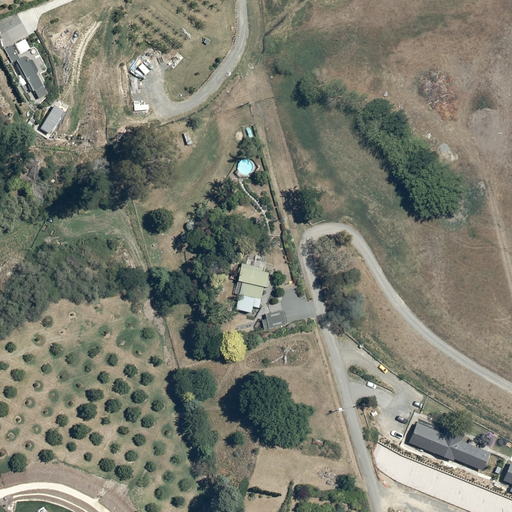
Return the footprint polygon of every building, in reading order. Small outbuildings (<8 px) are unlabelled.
[(26,56),(20,60),(12,46),(4,50),(11,63),(16,60),(17,61),(33,91),(42,86),(34,71),(37,70),(31,59),(28,60),(26,56)] [(262,267),(241,263),(237,280),(241,281),(235,309),(250,312),(251,306),(258,308),(262,286),(265,287),(268,272),(261,270),(262,267)] [(282,310),(264,314),(266,319),(261,320),(264,330),(286,325),(282,310)] [(440,432),(415,423),(407,443),(452,460),(453,459),(482,471),(490,452),(460,441),(463,435),(442,427),(440,432)] [(511,463),(509,462),(502,480),(511,484),(509,491),(511,492),(511,463)]
